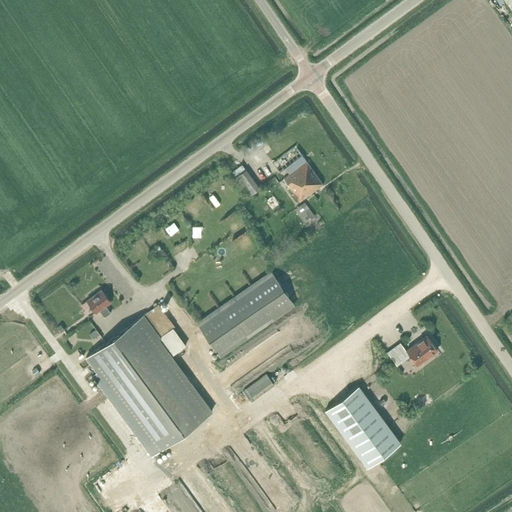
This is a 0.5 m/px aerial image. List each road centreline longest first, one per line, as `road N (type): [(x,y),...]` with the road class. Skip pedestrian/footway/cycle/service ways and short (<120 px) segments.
road 1 (unclassified): [(0,303),(310,75)]
road 2 (unclassified): [(511,369),(310,75)]
road 3 (unclassified): [(310,75),(412,0)]
